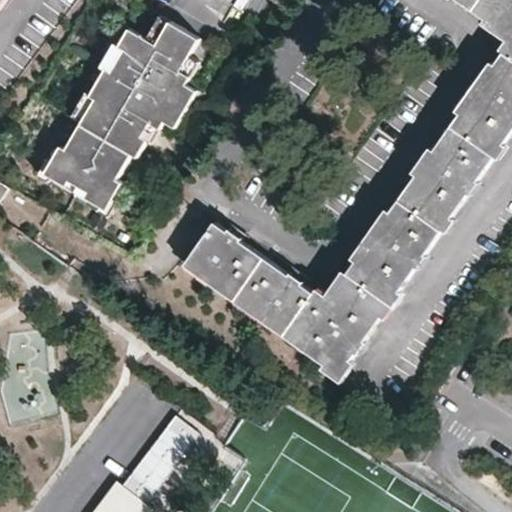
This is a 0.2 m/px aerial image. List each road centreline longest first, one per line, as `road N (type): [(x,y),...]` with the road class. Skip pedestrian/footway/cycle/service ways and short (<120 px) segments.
road 1 (residential): [(405,0),(480,53),(326,267),(215,183),(249,110)]
road 2 (residential): [(249,110),(330,0)]
